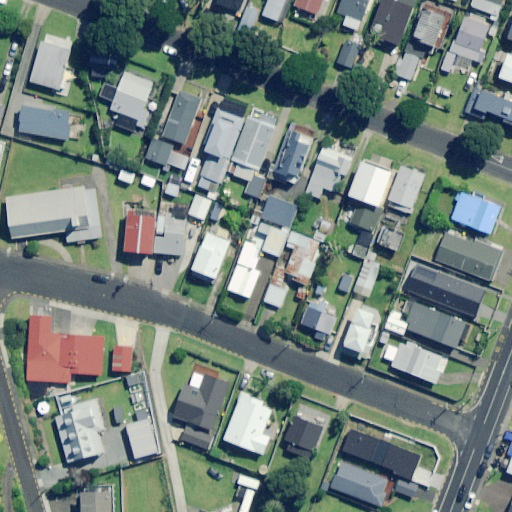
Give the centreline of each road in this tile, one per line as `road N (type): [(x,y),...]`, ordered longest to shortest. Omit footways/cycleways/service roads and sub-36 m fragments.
road 1 (residential): [(479,435),(171,314),(0,272)]
road 2 (residential): [(64,0),(511,170)]
road 3 (residential): [(0,386),(35,511)]
